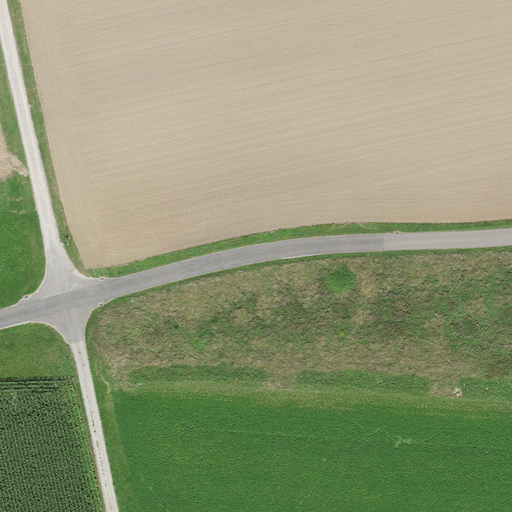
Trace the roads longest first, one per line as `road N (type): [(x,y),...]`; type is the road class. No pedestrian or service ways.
road 1 (track): [(114,511),(2,0)]
road 2 (unclassified): [(511,237),(254,254),(0,322)]
